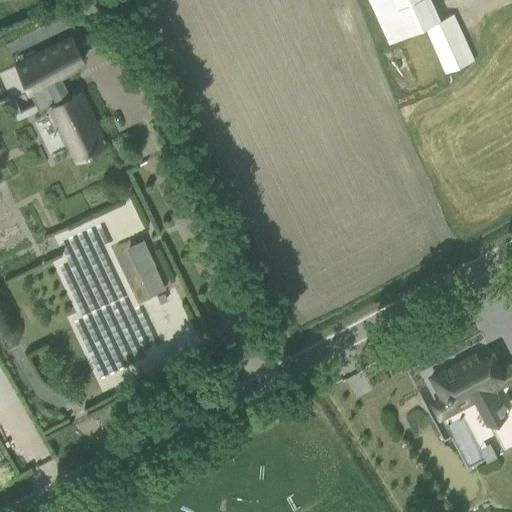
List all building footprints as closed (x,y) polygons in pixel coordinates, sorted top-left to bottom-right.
[(431,0),(371,0),(391,43),(426,27),(441,20),(431,0)] [(426,27),(446,73),(474,60),(454,15),(441,20),(426,27)] [(71,36),(15,63),(27,89),(31,87),(41,109),(50,104),(76,158),(105,144),(79,90),(70,95),(60,73),(83,62),(71,36)] [(148,293),(164,286),(153,263),(137,270),(148,293)] [(475,354),(431,377),(443,401),(433,406),(445,429),(464,420),(487,464),(511,450),(511,362),(501,369),(493,354),(479,362),(475,354)]
